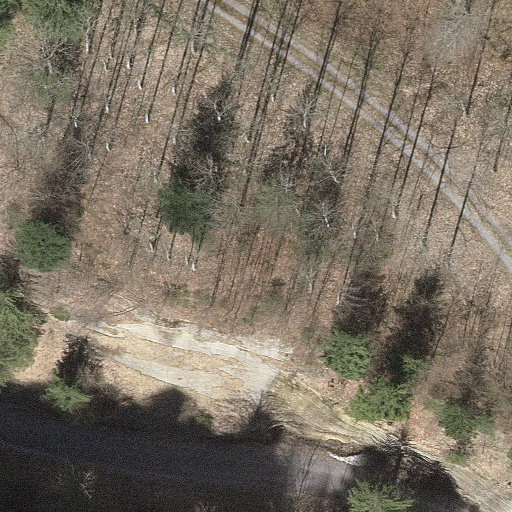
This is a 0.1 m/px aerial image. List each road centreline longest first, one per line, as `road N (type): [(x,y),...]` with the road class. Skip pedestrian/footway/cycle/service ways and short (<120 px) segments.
road 1 (track): [(0,424),(184,462),(286,468),(368,486),(429,511)]
road 2 (track): [(213,0),(378,117),(511,254)]
